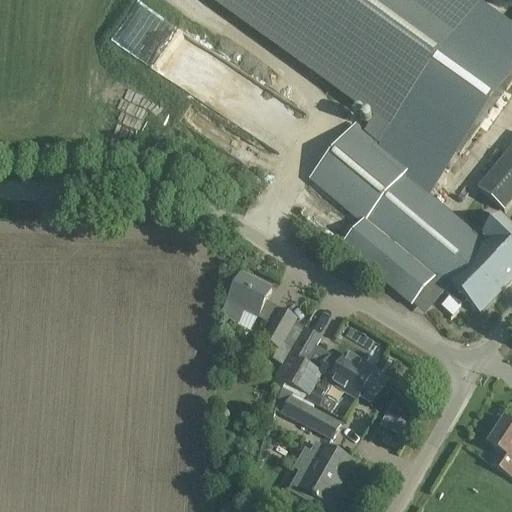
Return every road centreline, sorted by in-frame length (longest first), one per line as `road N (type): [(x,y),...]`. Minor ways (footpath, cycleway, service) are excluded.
road 1 (unclassified): [(473,359),(210,207),(156,195),(0,190)]
road 2 (unclassified): [(393,511),(473,359)]
